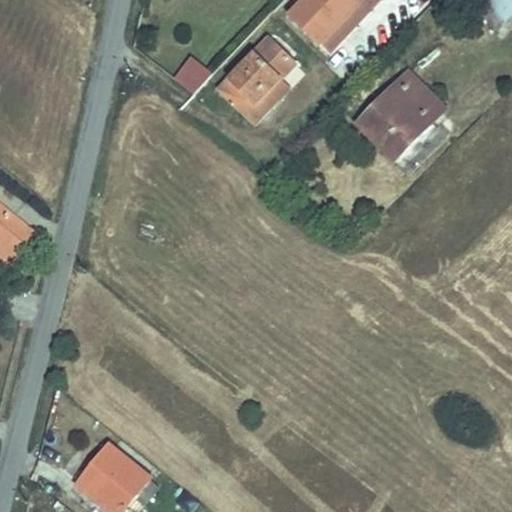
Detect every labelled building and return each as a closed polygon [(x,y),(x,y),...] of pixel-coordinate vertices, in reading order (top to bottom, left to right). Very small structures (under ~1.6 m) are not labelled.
[(352,0),(299,0),(290,9),(317,36),(352,0)] [(511,0),(485,0),(504,18),(511,8),(511,0)] [(295,54),(270,30),(216,84),(241,109),(295,54)] [(190,56),(170,80),(192,97),(211,74),(190,56)] [(444,106),(408,70),(355,123),(391,159),(444,106)] [(0,257),(23,230),(0,211),(0,257)] [(132,474),(92,441),(63,476),(103,508),(132,474)]
